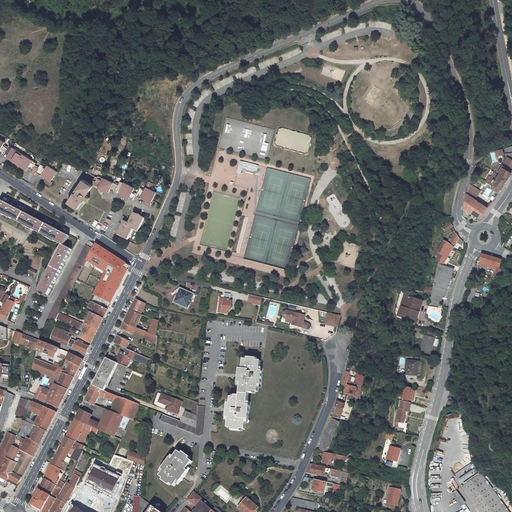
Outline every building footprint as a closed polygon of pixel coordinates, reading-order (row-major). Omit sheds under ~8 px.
[(265,155),(268,143),(264,142),(266,134),(262,133),(259,143),(262,143),(259,154),(265,155)] [(0,154),(1,153),(4,155),(5,153),(10,156),(7,159),(27,172),(30,167),(34,170),(32,174),(36,176),(38,173),(42,175),(42,176),(47,179),(45,182),(51,186),(53,183),(52,182),(58,173),(48,166),(47,168),(44,166),(41,171),(36,167),(37,166),(36,165),(37,164),(11,147),(10,150),(5,147),(7,144),(0,139),(0,154)] [(236,173),(240,174),(241,168),(256,172),(257,165),(239,161),(236,173)] [(498,175),(494,172),(487,183),(492,186),(493,184),(501,189),(511,173),(503,168),(498,175)] [(104,179),(98,176),(95,183),(101,186),(100,190),(110,195),(113,190),(116,192),(119,185),(105,179),(104,179)] [(453,180),(449,177),(445,184),(448,186),(453,180)] [(95,188),(84,181),(69,204),(79,210),(85,201),(89,203),(91,200),(88,198),(95,188)] [(127,184),(123,182),(120,189),(124,190),(122,193),(137,201),(140,194),(136,192),(139,188),(128,183),(127,184)] [(480,191),(469,184),(466,193),(474,199),(480,191)] [(155,203),(160,192),(149,187),(148,190),(145,188),(141,196),(148,200),(147,204),(153,207),(156,203),(155,203)] [(479,218),(487,208),(474,199),(466,193),(463,206),(462,215),(466,217),(469,213),(470,214),(471,213),(479,218)] [(25,213),(1,201),(0,203),(0,211),(20,223),(25,213)] [(47,225),(25,213),(20,223),(42,234),(47,225)] [(149,218),(138,213),(135,219),(128,215),(121,229),(124,231),(122,235),(133,241),(138,230),(142,232),(149,218)] [(100,230),(102,226),(98,224),(99,222),(95,220),(93,226),(100,230)] [(453,225),(450,222),(443,228),(445,231),(453,225)] [(68,236),(47,225),(42,234),(63,245),(68,236)] [(452,239),(448,246),(453,248),(457,242),(462,244),(464,241),(460,238),(456,232),(452,239)] [(436,255),(442,258),(448,246),(452,239),(450,238),(448,242),(444,240),(436,255)] [(61,245),(38,291),(46,296),(70,250),(61,245)] [(92,249),(86,246),(46,318),(53,321),(92,249)] [(438,264),(446,267),(451,259),(448,257),(453,248),(448,246),(442,258),(438,264)] [(130,266),(96,247),(84,270),(98,277),(104,280),(119,288),(130,266)] [(480,252),(477,260),(493,265),(490,275),(496,277),(498,272),(499,267),(497,266),(499,258),(480,252)] [(446,267),(438,264),(438,267),(433,288),(432,292),(441,294),(445,295),(454,269),(446,267)] [(102,284),(104,280),(98,277),(94,285),(105,292),(101,299),(111,304),(117,292),(102,284)] [(119,288),(104,280),(102,284),(117,292),(119,288)] [(6,289),(0,287),(0,300),(3,302),(2,307),(5,308),(9,296),(5,294),(6,289)] [(178,298),(176,297),(174,303),(188,310),(195,295),(189,292),(188,294),(181,291),(178,298)] [(441,294),(432,292),(432,293),(431,297),(429,303),(438,305),(439,302),(441,294)] [(231,294),(225,294),(225,300),(224,305),(220,304),(220,312),(228,313),(229,309),(232,310),(233,301),(230,301),(231,298),(231,294)] [(16,298),(9,296),(5,308),(4,311),(1,318),(7,320),(16,298)] [(257,296),(255,303),(261,305),(264,297),(257,296)] [(399,313),(416,318),(418,312),(416,311),(419,300),(404,296),(399,313)] [(142,303),(136,300),(131,311),(142,315),(147,304),(142,303)] [(108,310),(90,302),(87,308),(92,310),(91,312),(103,318),(108,310)] [(142,315),(131,311),(124,323),(136,328),(142,315)] [(305,323),(306,316),(290,311),(289,311),(288,311),(287,312),(286,312),(286,313),(285,313),(285,314),(285,315),(285,316),(285,317),(286,317),(286,318),(287,318),(287,319),(295,321),(294,324),(293,325),(309,329),(310,329),(311,328),(311,327),(312,327),(312,326),(311,325),(311,324),(305,323)] [(103,318),(91,312),(90,314),(85,324),(87,324),(97,329),(103,318)] [(80,330),(83,324),(59,313),(56,319),(80,330)] [(341,317),(333,315),(330,327),(338,329),(341,317)] [(148,333),(157,336),(159,321),(151,318),(150,320),(153,322),(148,333)] [(136,328),(124,323),(121,329),(133,334),(134,334),(139,336),(141,330),(136,328)] [(97,329),(87,324),(83,331),(79,338),(90,343),(97,329)] [(411,325),(410,330),(415,331),(420,333),(422,328),(411,325)] [(71,341),(71,339),(70,339),(70,337),(68,335),(69,334),(55,327),(50,338),(68,346),(71,341)] [(148,333),(141,330),(139,336),(143,338),(157,344),(158,337),(157,336),(148,333)] [(39,341),(16,331),(13,340),(19,343),(20,340),(37,347),(39,341)] [(114,343),(126,348),(128,344),(129,342),(120,338),(122,334),(119,333),(114,343)] [(424,333),(420,348),(431,351),(435,336),(424,333)] [(85,353),(88,347),(76,342),(71,339),(71,341),(68,346),(85,353)] [(61,350),(39,341),(37,347),(36,350),(56,359),(59,354),(60,354),(61,350)] [(109,353),(107,358),(119,364),(128,368),(132,358),(146,364),(148,359),(133,352),(128,349),(125,354),(121,352),(120,354),(118,353),(115,359),(113,358),(114,356),(109,353)] [(69,353),(61,350),(60,354),(67,357),(65,360),(79,366),(82,360),(69,353)] [(57,367),(34,357),(32,368),(53,377),(57,367)] [(107,358),(100,373),(112,378),(119,364),(107,358)] [(56,379),(56,380),(58,381),(56,384),(67,389),(79,366),(65,360),(64,363),(68,365),(65,372),(64,373),(60,371),(56,379)] [(252,361),(243,360),(243,362),(239,362),(238,371),(235,371),(235,376),(234,386),(236,386),(235,398),(230,397),(230,404),(227,404),(226,412),(226,418),(228,418),(227,428),(232,428),(232,430),(240,432),(241,429),(245,430),(246,420),(248,421),(250,406),(248,406),(249,394),(253,395),(253,388),(257,388),(258,374),(255,374),(256,364),(252,363),(252,361)] [(420,361),(407,360),(405,374),(418,376),(420,361)] [(0,381),(1,382),(1,378),(2,378),(2,382),(9,383),(10,364),(0,363),(0,381)] [(57,367),(53,377),(56,379),(60,371),(61,370),(61,369),(57,367)] [(351,372),(347,371),(342,386),(346,387),(346,385),(347,385),(351,372)] [(100,373),(93,386),(105,391),(112,378),(100,373)] [(360,376),(355,374),(351,386),(347,385),(346,385),(346,387),(344,394),(350,395),(351,392),(355,393),(360,376)] [(56,379),(53,377),(47,390),(43,388),(38,398),(45,401),(51,390),(54,383),(56,380),(56,379)] [(54,383),(51,390),(64,397),(67,389),(56,384),(54,383)] [(412,387),(406,385),(406,388),(404,393),(414,396),(416,390),(412,389),(412,387)] [(38,398),(43,388),(39,386),(34,396),(38,398)] [(93,386),(85,402),(91,404),(95,405),(99,396),(99,395),(101,395),(113,400),(115,395),(105,391),(93,386)] [(45,401),(58,407),(64,397),(51,390),(45,401)] [(12,394),(6,391),(4,397),(0,409),(0,430),(1,430),(2,425),(12,394)] [(414,396),(404,393),(403,398),(403,400),(409,402),(409,401),(413,402),(414,396)] [(184,402),(162,394),(159,402),(166,405),(167,404),(169,405),(167,410),(179,415),(184,402)] [(139,405),(117,396),(115,401),(112,409),(108,408),(107,410),(108,410),(124,416),(133,420),(139,405)] [(29,411),(33,402),(23,397),(21,397),(16,413),(26,417),(29,411)] [(411,403),(409,402),(403,400),(401,400),(399,410),(401,410),(406,411),(409,412),(411,403)] [(39,416),(44,407),(33,402),(29,411),(39,416)] [(345,405),(339,403),(334,414),(333,418),(340,419),(341,416),(340,416),(341,413),(342,413),(344,409),(343,409),(345,405)] [(197,417),(196,428),(195,435),(200,437),(202,435),(205,407),(198,406),(197,417)] [(56,412),(44,407),(39,416),(37,418),(36,421),(34,424),(34,425),(46,431),(56,412)] [(81,410),(76,419),(98,430),(114,437),(124,416),(108,410),(101,424),(94,421),(96,418),(92,416),(92,415),(81,410)] [(185,413),(181,422),(196,428),(197,417),(191,415),(185,413)] [(162,421),(195,435),(196,428),(181,422),(164,415),(162,421)] [(76,419),(66,438),(76,442),(77,440),(83,443),(88,431),(96,434),(98,430),(76,419)] [(339,422),(332,419),(318,450),(320,450),(326,452),(339,422)] [(32,456),(39,444),(27,438),(33,426),(32,425),(29,423),(27,428),(21,439),(19,449),(32,456)] [(16,437),(21,439),(27,428),(22,425),(16,437)] [(46,431),(34,425),(33,426),(27,438),(39,444),(46,431)] [(15,436),(7,432),(1,445),(0,447),(0,470),(1,469),(0,468),(11,445),(15,436)] [(65,471),(68,464),(63,461),(71,447),(75,448),(77,449),(82,452),(82,451),(85,446),(76,442),(66,438),(52,465),(65,471)] [(19,449),(13,446),(0,474),(19,483),(32,456),(19,449)] [(400,449),(390,446),(385,465),(397,468),(398,462),(397,462),(400,449)] [(82,452),(77,449),(76,450),(72,458),(79,462),(84,452),(82,451),(82,452)] [(326,452),(320,450),(319,456),(322,456),(325,457),(324,460),(323,463),(331,465),(332,459),(345,462),(346,456),(326,452)] [(191,458),(183,452),(182,454),(179,451),(173,460),(170,458),(162,470),(164,472),(160,477),(164,479),(162,481),(170,487),(171,485),(175,487),(178,482),(181,484),(189,472),(187,470),(193,462),(190,460),(191,458)] [(145,458),(131,452),(128,460),(130,461),(144,467),(145,458)] [(120,476),(94,464),(86,481),(112,494),(120,476)] [(309,465),(307,472),(323,476),(325,467),(319,466),(313,465),(310,464),(309,465)] [(65,471),(52,465),(46,476),(59,483),(60,481),(65,471)] [(459,478),(463,484),(478,473),(474,467),(459,478)] [(339,470),(329,468),(328,473),(330,473),(329,476),(337,478),(339,470)] [(68,483),(52,511),(62,511),(78,483),(81,478),(81,479),(83,474),(75,470),(71,477),(73,478),(72,481),(73,482),(72,485),(68,483)] [(505,511),(478,473),(463,484),(482,511),(505,511)] [(340,485),(311,478),(310,480),(314,481),(312,490),(318,491),(318,492),(316,492),(315,495),(323,496),(325,485),(330,486),(330,487),(332,488),(339,490),(340,485)] [(58,486),(45,479),(32,504),(43,510),(58,486)] [(59,483),(58,486),(43,510),(45,511),(48,511),(64,484),(60,481),(59,483)] [(390,488),(389,495),(399,497),(401,490),(390,488)] [(201,499),(194,493),(188,500),(195,506),(201,499)] [(389,495),(387,504),(396,506),(397,500),(399,500),(399,497),(389,495)] [(141,498),(140,497),(140,505),(147,511),(151,505),(141,498)] [(251,511),(257,506),(247,498),(238,508),(242,511),(251,511)] [(316,503),(292,498),(290,504),(318,511),(319,509),(317,509),(318,505),(315,504),(316,503)] [(213,511),(202,502),(193,511),(222,511),(216,507),(213,511)]
